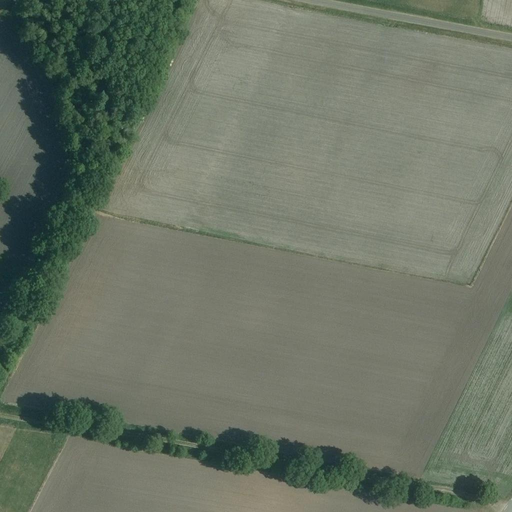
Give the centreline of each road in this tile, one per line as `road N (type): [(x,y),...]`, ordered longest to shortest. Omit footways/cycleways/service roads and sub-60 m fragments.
road 1 (track): [(0,413),(511,505)]
road 2 (unclassified): [(511,37),(311,0)]
